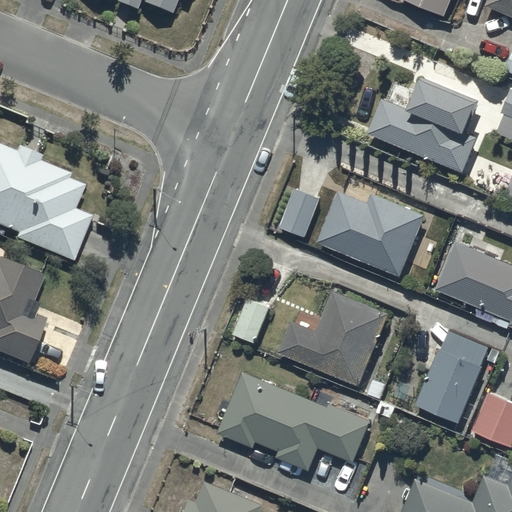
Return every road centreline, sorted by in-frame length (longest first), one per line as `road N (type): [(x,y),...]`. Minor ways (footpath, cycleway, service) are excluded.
road 1 (tertiary): [(235,128),(77,511)]
road 2 (residential): [(0,39),(235,128)]
road 3 (tertiary): [(287,0),(235,128)]
